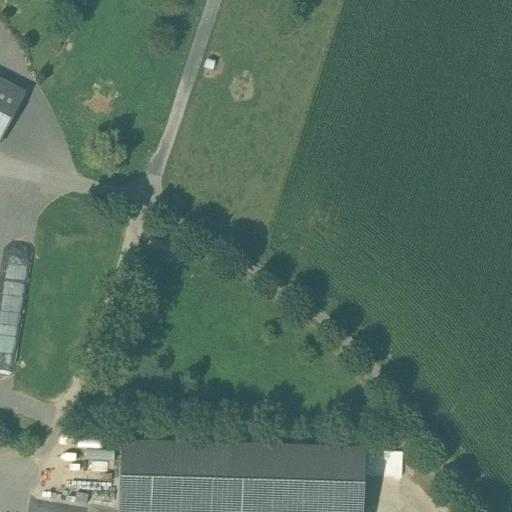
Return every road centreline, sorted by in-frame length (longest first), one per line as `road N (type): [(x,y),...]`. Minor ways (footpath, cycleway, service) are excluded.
road 1 (residential): [(142,213),(216,247),(332,327),(482,511)]
road 2 (residential): [(142,213),(214,0)]
